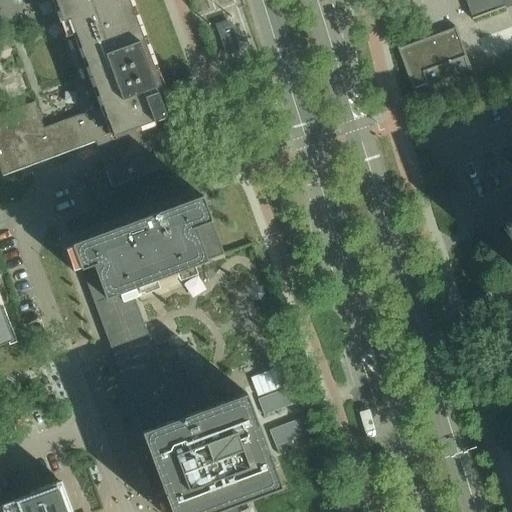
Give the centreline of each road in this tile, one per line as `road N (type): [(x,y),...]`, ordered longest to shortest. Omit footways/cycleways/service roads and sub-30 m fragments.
road 1 (tertiary): [(265,0),(424,511)]
road 2 (tertiary): [(476,511),(317,0)]
road 3 (residential): [(96,431),(21,219),(43,185)]
